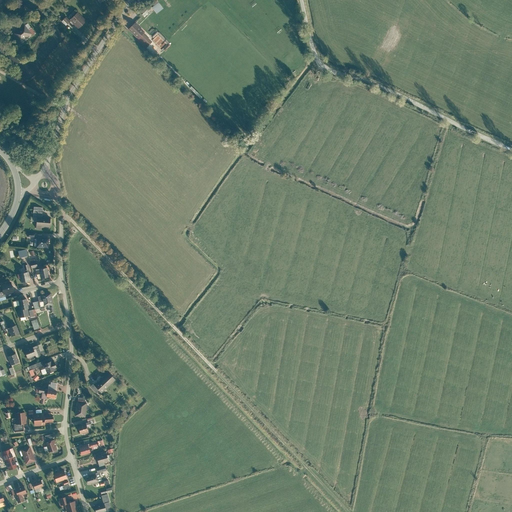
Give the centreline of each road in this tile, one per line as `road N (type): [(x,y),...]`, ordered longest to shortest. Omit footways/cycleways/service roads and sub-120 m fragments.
road 1 (track): [(59,209),(346,511)]
road 2 (unclassified): [(511,150),(319,64),(302,0)]
road 3 (residential): [(44,173),(73,89),(131,0)]
road 4 (residential): [(71,458),(68,323)]
